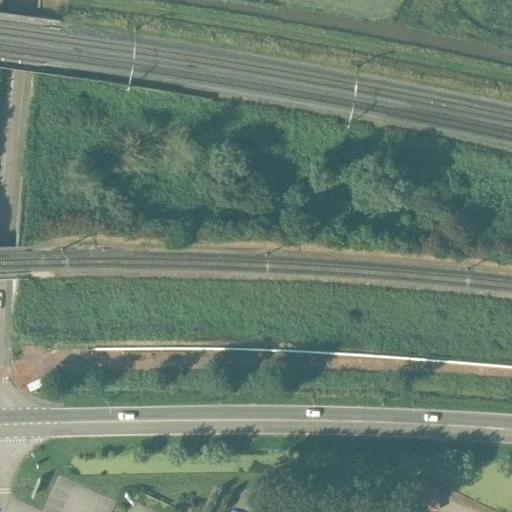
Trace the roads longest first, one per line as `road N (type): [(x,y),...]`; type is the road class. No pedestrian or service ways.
road 1 (secondary): [(511,429),(288,418),(0,424)]
road 2 (unclassified): [(0,212),(20,0)]
